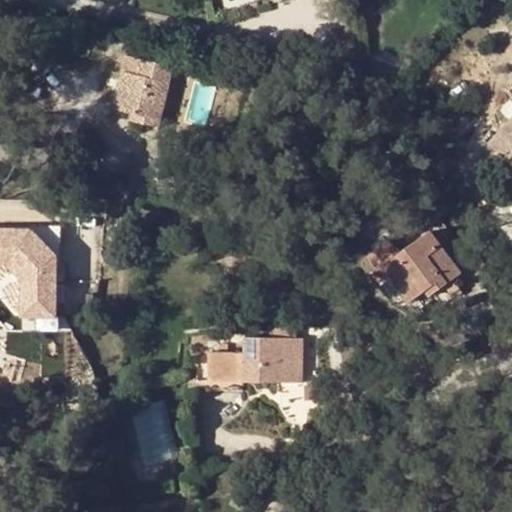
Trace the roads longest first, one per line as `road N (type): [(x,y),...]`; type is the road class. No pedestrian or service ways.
road 1 (unknown): [(62,0),(318,19)]
road 2 (residential): [(511,354),(435,396),(371,511)]
